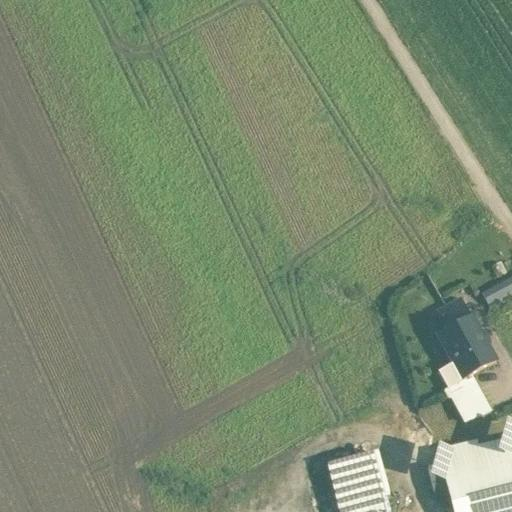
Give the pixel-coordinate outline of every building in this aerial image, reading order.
[(511,282),(487,296),(497,314),(511,306),(511,282)] [(459,302),(448,308),(446,304),(438,308),(440,312),(435,315),(445,333),(469,320),(459,302)] [(494,365),(469,320),(445,333),(437,337),(454,368),(462,383),(473,377),(494,365)] [(493,414),(473,377),(462,383),(454,368),(440,376),(468,427),(493,414)] [(366,464),(328,474),(337,509),(375,500),(366,464)] [(511,511),(511,466),(461,479),(469,511),(511,511)] [(375,500),(337,509),(337,511),(388,511),(385,498),(375,500)]
